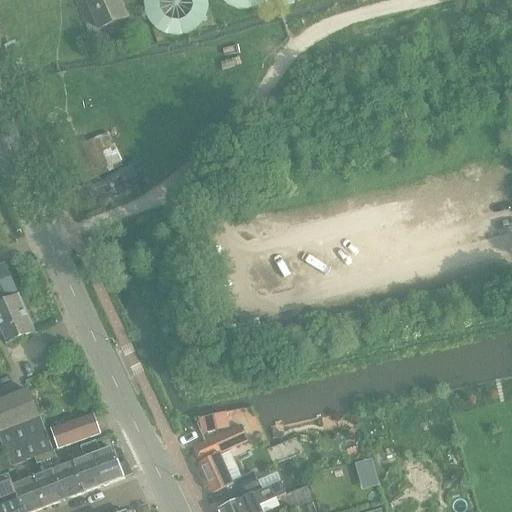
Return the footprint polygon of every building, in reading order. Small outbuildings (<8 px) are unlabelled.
[(86,0),(99,30),(127,18),(119,0),(86,0)] [(94,140),(68,152),(83,185),(109,173),(94,140)] [(5,266),(0,267),(0,300),(17,293),(5,266)] [(19,298),(0,305),(0,330),(6,345),(34,333),(19,298)] [(0,402),(0,433),(40,418),(29,392),(0,402)] [(228,425),(225,416),(204,421),(207,434),(214,432),(213,429),(228,425)] [(94,417),(52,431),(58,450),(100,436),(94,417)] [(53,452),(40,418),(0,433),(0,440),(10,466),(34,458),(46,454),(53,452)] [(242,428),(193,449),(200,464),(198,465),(212,496),(214,495),(217,501),(227,497),(231,506),(262,492),(254,474),(232,484),(220,455),(248,443),(244,433),(242,428)] [(273,459),(303,451),(300,439),(270,447),(273,459)] [(124,479),(133,476),(127,463),(119,466),(113,450),(100,454),(96,443),(88,446),(104,487),(124,479)] [(85,460),(73,465),(84,495),(104,487),(88,446),(81,449),(85,460)] [(53,452),(46,454),(64,502),(84,495),(73,465),(60,470),(53,452)] [(45,475),(33,480),(45,510),(64,502),(46,454),(34,458),(37,466),(41,464),(45,475)] [(355,460),(362,486),(378,482),(372,456),(355,460)] [(17,473),(9,476),(22,511),(38,511),(45,510),(33,480),(21,484),(17,473)] [(0,511),(22,511),(9,476),(0,479),(0,511)] [(261,511),(260,507),(286,496),(281,484),(279,484),(262,492),(231,506),(219,511),(218,511),(261,511)] [(291,492),(297,506),(317,498),(311,484),(291,492)]
